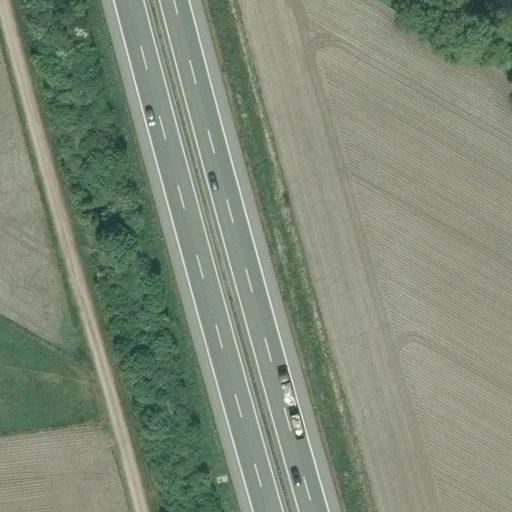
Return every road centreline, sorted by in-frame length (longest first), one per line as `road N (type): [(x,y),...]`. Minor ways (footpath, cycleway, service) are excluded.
road 1 (motorway): [(317,511),(175,0)]
road 2 (motorway): [(129,0),(270,511)]
road 3 (track): [(141,511),(3,0)]
